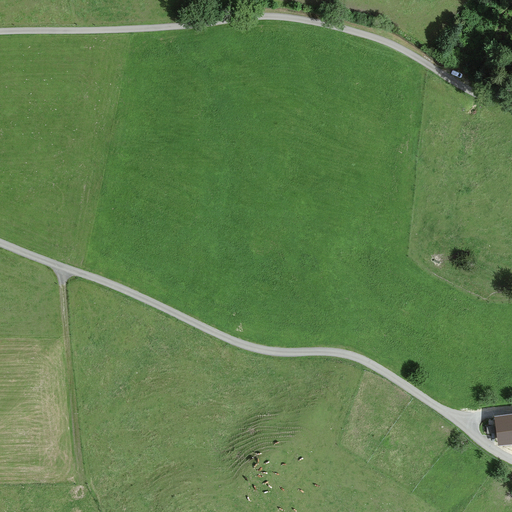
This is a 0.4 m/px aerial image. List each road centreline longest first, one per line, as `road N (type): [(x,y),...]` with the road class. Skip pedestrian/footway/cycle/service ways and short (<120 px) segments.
road 1 (track): [(0,31),(295,17),(392,43),(471,91),(511,90)]
road 2 (track): [(81,480),(63,267)]
